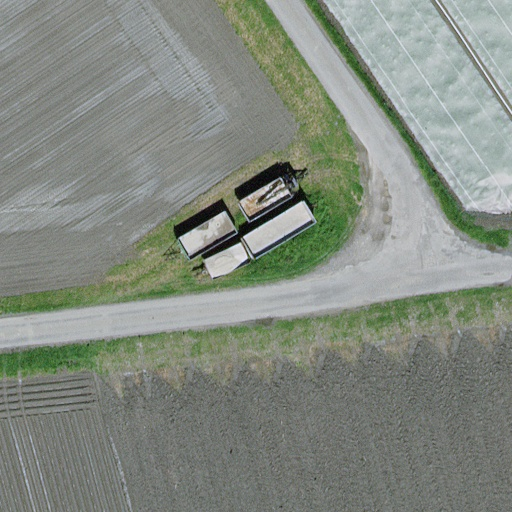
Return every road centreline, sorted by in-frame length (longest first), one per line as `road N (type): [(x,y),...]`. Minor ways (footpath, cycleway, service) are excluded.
road 1 (track): [(511,270),(0,338)]
road 2 (track): [(306,0),(487,273)]
